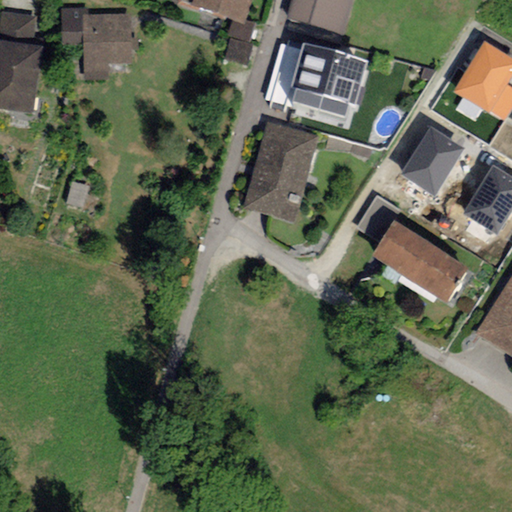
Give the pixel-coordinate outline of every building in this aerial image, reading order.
[(254,0),(196,0),(192,12),(244,30),(254,0)] [(356,0),(292,0),(286,23),(345,40),(356,0)] [(82,47),(83,84),(109,83),(108,68),(131,67),(131,51),(138,51),(137,41),(131,42),(131,16),(88,17),(88,11),(61,12),(62,48),(82,47)] [(36,18),(0,13),(0,115),(33,120),(41,52),(32,51),(36,18)] [(511,75),(511,60),(484,42),(452,91),(489,114),(491,111),(504,120),(511,108),(511,90),(505,86),(511,75)] [(362,74),(298,57),(285,106),(349,123),(362,74)] [(319,141),(266,126),(243,213),(295,227),(319,141)] [(463,149),(430,128),(400,175),(433,195),(463,149)] [(511,211),(511,178),(492,166),(462,214),(497,235),(511,211)] [(396,228),(376,262),(450,306),(470,272),(396,228)] [(511,282),(476,341),(511,362),(511,282)]
